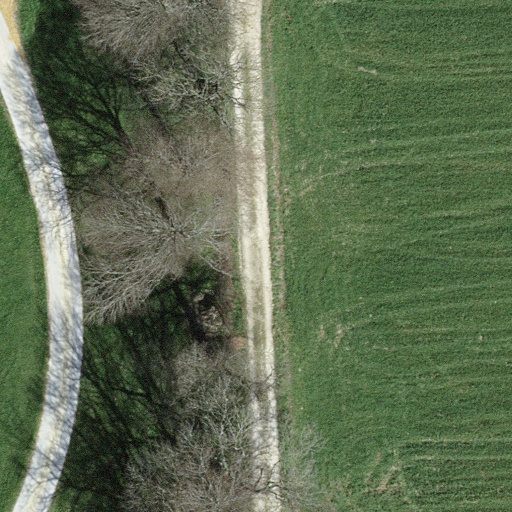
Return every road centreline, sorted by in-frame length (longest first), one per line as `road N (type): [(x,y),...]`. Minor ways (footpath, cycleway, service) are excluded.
road 1 (track): [(259,0),(274,511)]
road 2 (unclassified): [(0,68),(23,112),(61,293),(68,411),(32,511)]
